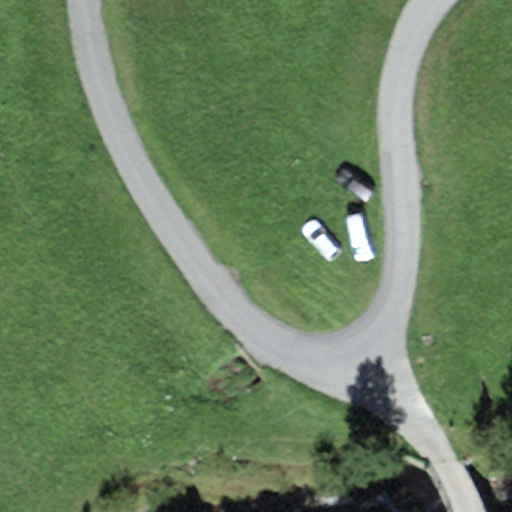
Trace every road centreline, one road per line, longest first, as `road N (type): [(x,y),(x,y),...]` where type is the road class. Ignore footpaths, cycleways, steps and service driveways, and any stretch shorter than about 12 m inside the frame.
road 1 (unclassified): [(436,0),(397,78),(390,300),(365,343),(320,358),(272,345),(246,326),(184,249),(105,108),(82,0)]
road 2 (track): [(365,343),(445,474),(458,511)]
